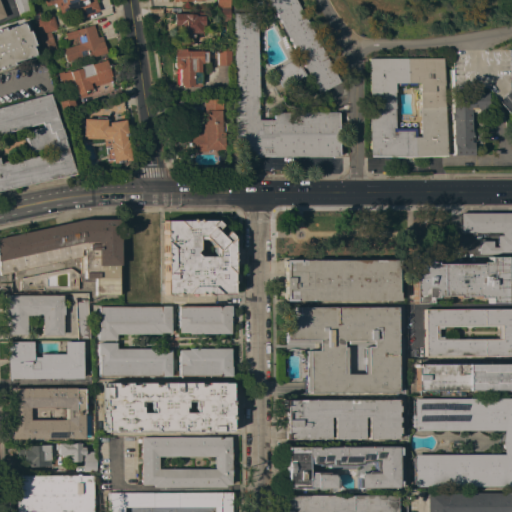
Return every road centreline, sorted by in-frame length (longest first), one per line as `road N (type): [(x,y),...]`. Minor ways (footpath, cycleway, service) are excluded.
road 1 (tertiary): [(511,191),(101,196),(0,213)]
road 2 (residential): [(257,511),(257,194)]
road 3 (residential): [(320,0),(354,52),(511,29)]
road 4 (residential): [(152,195),(129,0)]
road 5 (residential): [(354,52),(356,192)]
